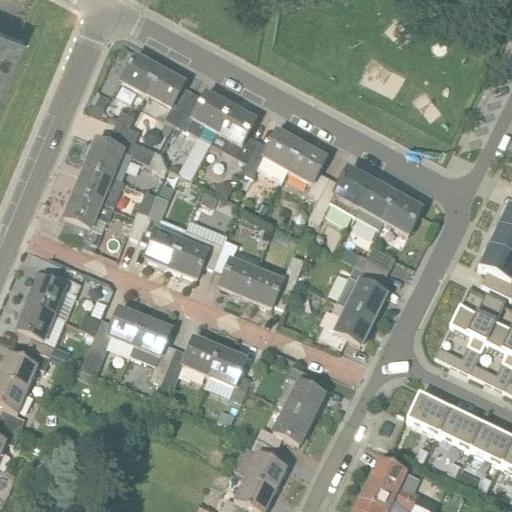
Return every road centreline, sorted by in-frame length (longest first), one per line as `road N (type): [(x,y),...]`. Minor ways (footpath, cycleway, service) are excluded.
road 1 (residential): [(462,198),(103,6)]
road 2 (residential): [(373,385),(11,235)]
road 3 (unclassified): [(11,235),(103,6)]
road 4 (residential): [(387,359),(462,198)]
road 5 (residential): [(373,385),(311,511)]
road 6 (residential): [(511,418),(387,359)]
